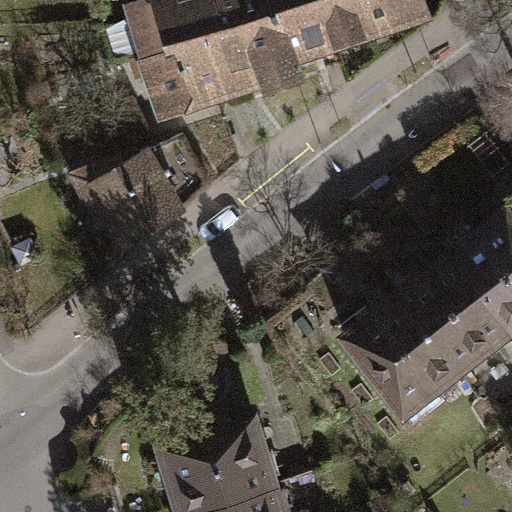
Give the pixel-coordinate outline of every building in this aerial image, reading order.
[(257,66),(236,0),(149,0),(134,5),(149,51),(210,32),(224,76),(257,66)] [(236,0),(257,66),(264,87),(300,76),(294,54),(336,40),(324,0),(298,0),(278,6),(276,0),(236,0)] [(298,0),(324,0),(336,40),(428,13),(423,0),(276,0),(278,6),(298,0)] [(210,32),(149,51),(143,53),(161,110),(228,88),(224,76),(210,32)] [(106,219),(119,242),(167,217),(207,182),(182,133),(123,161),(117,150),(81,168),(86,178),(76,184),(98,222),(106,219)] [(511,211),(507,206),(449,251),(508,327),(511,323),(511,211)] [(457,367),(508,327),(449,251),(397,291),(457,367)] [(432,386),(457,367),(397,291),(342,334),(411,422),(442,398),(432,386)] [(178,510),(186,508),(272,482),(251,414),(157,443),(160,454),(148,458),(157,485),(169,481),(178,510)] [(281,511),(272,482),(186,508),(187,511),(281,511)]
